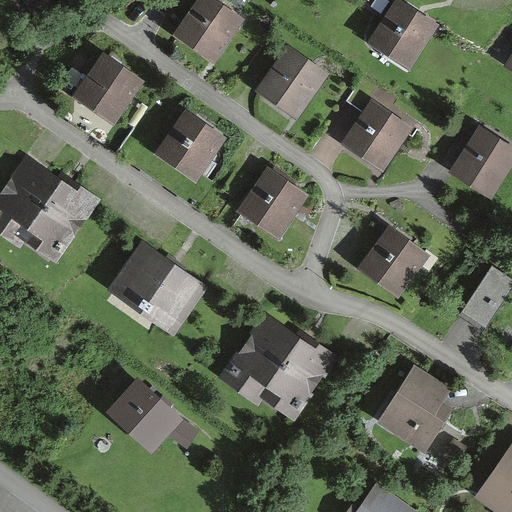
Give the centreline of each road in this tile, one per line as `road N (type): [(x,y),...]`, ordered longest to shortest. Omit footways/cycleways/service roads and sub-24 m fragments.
road 1 (residential): [(303,291),(333,212),(322,174),(106,26)]
road 2 (residential): [(303,291),(16,96)]
road 3 (residential): [(511,399),(395,323),(303,291)]
